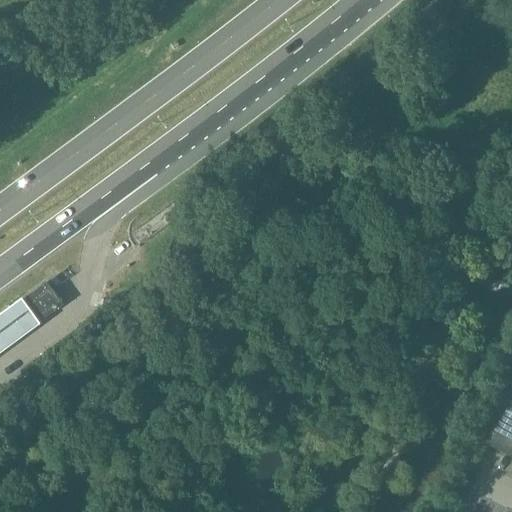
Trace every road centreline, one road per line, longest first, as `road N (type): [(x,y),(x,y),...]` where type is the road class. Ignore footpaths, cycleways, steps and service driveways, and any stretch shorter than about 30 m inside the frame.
road 1 (trunk): [(278,0),(0,210)]
road 2 (trunk): [(148,165),(362,0)]
road 3 (trunk): [(0,274),(148,165)]
